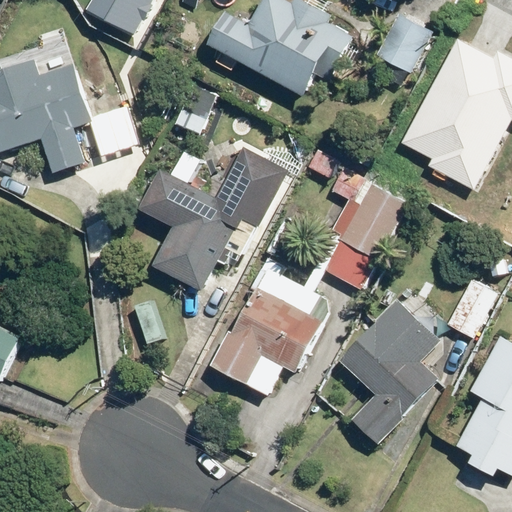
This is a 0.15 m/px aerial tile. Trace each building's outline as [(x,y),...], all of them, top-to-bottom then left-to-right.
[(99,0),(97,5),(144,29),(159,0),(99,0)] [(237,9),(219,42),(315,94),(326,73),(339,80),(364,34),(338,20),(342,13),(318,0),(302,0),(302,1),(301,0),(272,0),(261,22),(237,9)] [(418,72),(442,29),(410,11),(385,54),(418,72)] [(465,37),(410,141),(440,157),(436,164),(483,189),(511,134),(511,52),(506,49),(502,57),(465,37)] [(101,113),(83,63),(49,75),(44,61),(0,75),(0,154),(0,155),(50,137),(62,171),(94,160),(82,125),(96,121),(107,152),(139,141),(127,104),(101,113)] [(183,225),(163,262),(213,288),(228,259),(234,262),(244,243),(252,247),(264,224),(269,226),(297,171),(251,147),(225,195),(190,176),(198,160),(183,152),(153,209),(183,225)] [(415,219),(427,198),(371,167),(368,173),(323,148),(314,164),(342,180),(337,190),(353,199),(335,232),(347,239),(330,270),(370,291),(410,217),(415,219)] [(505,292),(478,278),(454,323),(481,337),(505,292)] [(304,372),(332,322),(265,284),(233,342),(222,335),(193,389),(209,398),(227,366),(276,394),(292,365),(304,372)] [(446,337),(406,296),(382,319),(384,322),(347,357),(382,394),(360,415),(389,445),(419,415),(413,409),(446,376),(427,356),(446,337)] [(0,381),(6,384),(31,335),(0,318),(0,381)] [(511,336),(509,335),(480,389),(492,395),(467,443),(484,453),(480,460),(505,473),(509,466),(511,468),(511,336)]
